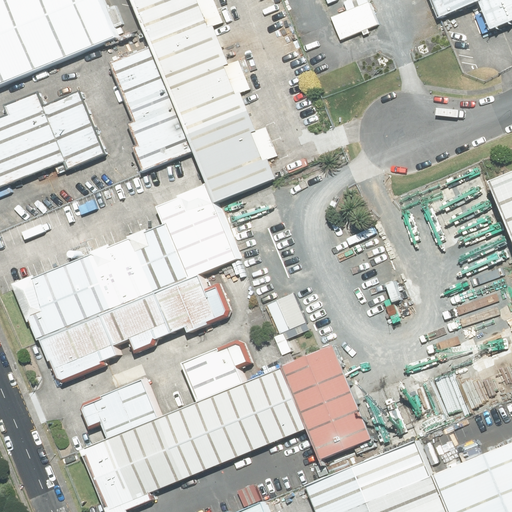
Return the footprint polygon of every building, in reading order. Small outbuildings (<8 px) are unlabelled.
[(109,0),(0,0),(0,90),(126,41),(109,0)] [(151,0),(141,4),(157,44),(218,19),(210,0),(151,0)] [(347,12),(332,19),(341,41),(362,32),(364,37),(371,34),(369,29),(380,25),(371,2),(356,8),(352,0),(349,0),(343,3),(347,12)] [(511,0),(438,0),(446,20),(487,4),(498,31),(511,25),(511,0)] [(157,44),(173,83),(234,59),(218,19),(157,44)] [(159,70),(150,49),(117,63),(125,83),(159,70)] [(173,83),(189,122),(249,98),(234,59),(173,83)] [(167,90),(159,70),(125,83),(134,104),(167,90)] [(176,111),(167,90),(134,104),(143,125),(176,111)] [(50,105),(58,125),(93,112),(85,91),(50,105)] [(189,122),(204,161),(265,137),(249,98),(189,122)] [(50,105),(0,124),(0,195),(74,166),(58,125),(50,105)] [(185,132),(176,111),(143,125),(137,127),(145,148),(185,132)] [(58,125),(66,146),(101,132),(93,112),(58,125)] [(66,146),(74,166),(110,153),(101,132),(66,146)] [(193,152),(185,132),(145,148),(153,169),(193,152)] [(204,161),(220,201),(281,177),(265,137),(204,161)] [(511,178),(493,186),(511,233),(511,178)] [(169,224),(24,282),(46,337),(102,315),(159,292),(207,272),(243,257),(214,185),(162,206),(169,224)] [(207,272),(159,292),(176,332),(192,325),(193,328),(234,311),(223,284),(213,288),(207,272)] [(159,292),(102,315),(120,358),(128,355),(123,343),(139,337),(143,348),(177,335),(176,332),(159,292)] [(295,295),(268,306),(284,341),(310,330),(295,295)] [(102,315),(46,337),(63,381),(120,358),(102,315)] [(189,362),(206,402),(251,383),(243,364),(257,358),(249,341),(244,339),(189,362)] [(344,346),(294,365),(332,463),(382,444),(344,346)] [(317,426),(294,365),(251,383),(206,402),(165,417),(115,439),(93,448),(119,510),(317,426)] [(107,420),(115,439),(165,417),(148,378),(90,403),(88,409),(95,425),(107,420)] [(453,511),(440,477),(425,441),(310,487),(320,511),(453,511)] [(511,511),(511,448),(440,477),(453,511),(511,511)] [(263,500),(256,485),(238,492),(245,508),(263,500)]
